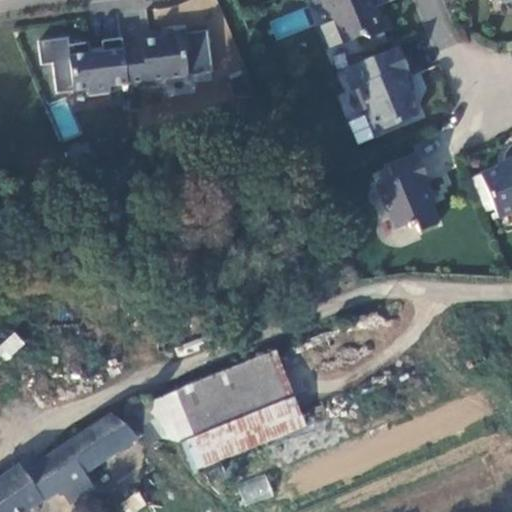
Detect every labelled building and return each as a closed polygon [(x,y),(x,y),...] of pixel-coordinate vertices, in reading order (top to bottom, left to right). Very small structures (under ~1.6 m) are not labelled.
[(391,29),(380,5),(391,0),(313,0),(315,4),(320,2),(326,15),(333,22),(342,42),(357,35),(366,39),(391,29)] [(275,40),(310,27),(303,8),(268,21),(275,40)] [(140,39),(121,41),(126,79),(126,82),(161,78),(165,74),(186,71),(184,50),(188,45),(185,26),(161,29),(161,33),(140,36),(140,39)] [(121,41),(120,33),(100,36),(102,46),(88,48),(87,37),(66,40),(71,85),(85,84),(86,90),(108,87),(107,81),(126,79),(121,41)] [(409,71),(398,44),(344,65),(352,85),(359,82),(368,105),(366,109),(370,122),(377,128),(417,113),(407,87),(410,86),(404,73),(409,71)] [(62,139),(78,134),(67,102),(52,107),(62,139)] [(511,141),(495,148),(499,159),(511,154),(511,141)] [(416,152),(388,163),(394,176),(377,183),(395,228),(414,220),(418,230),(438,222),(427,195),(432,193),(416,152)] [(511,210),(511,156),(508,158),(509,162),(480,174),(497,216),(511,210)] [(0,355),(6,361),(24,341),(13,332),(0,345),(0,355)] [(195,472),(304,427),(272,353),(145,403),(146,416),(147,424),(157,440),(175,444),(182,442),(195,472)] [(132,443),(105,417),(32,462),(54,493),(66,505),(90,491),(80,476),(132,443)] [(37,503),(54,493),(32,462),(15,471),(37,503)] [(12,465),(0,472),(0,511),(24,511),(37,503),(15,471),(12,465)] [(236,486),(245,507),(274,494),(265,473),(236,486)] [(140,493),(120,501),(124,511),(133,511),(145,508),(140,493)]
